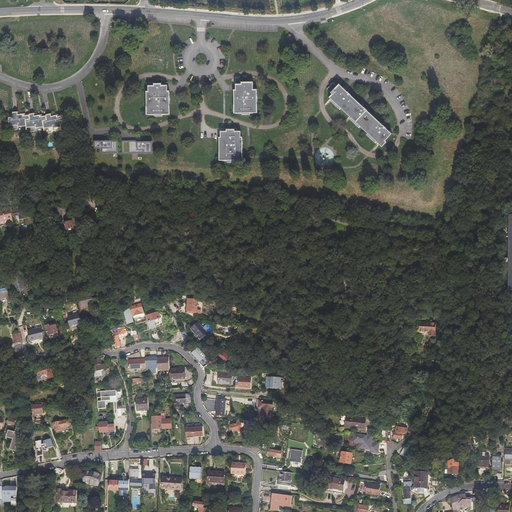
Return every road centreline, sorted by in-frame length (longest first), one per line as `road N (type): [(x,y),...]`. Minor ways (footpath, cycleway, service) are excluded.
road 1 (residential): [(0,206),(197,200),(465,236),(497,197),(511,128)]
road 2 (unclassified): [(0,12),(287,20),(363,0)]
road 3 (residential): [(0,473),(122,453),(217,450)]
road 4 (residential): [(174,345),(108,356),(83,349),(43,360),(19,352)]
road 5 (unclassified): [(442,337),(428,418),(390,451)]
road 6 (residential): [(217,450),(198,398),(197,362),(174,345)]
